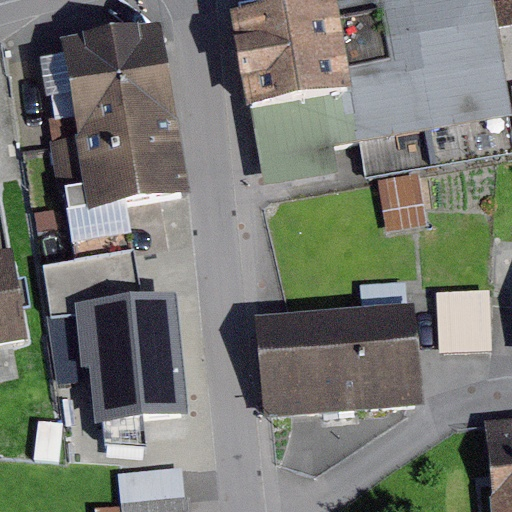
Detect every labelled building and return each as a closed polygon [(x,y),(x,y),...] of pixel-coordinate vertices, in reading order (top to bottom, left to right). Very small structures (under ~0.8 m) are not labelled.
[(341,1),(254,10),(265,104),(351,95),(341,1)] [(190,197),(168,27),(71,40),(93,210),(190,197)] [(511,139),(511,59),(498,60),(502,140),(511,139)] [(22,260),(0,261),(0,337),(28,335),(22,260)] [(496,334),(493,281),(444,284),(448,337),(496,334)] [(200,424),(188,298),(94,307),(106,432),(200,424)] [(424,301),(273,317),(284,419),(436,402),(424,301)] [(511,511),(511,422),(496,425),(506,511),(511,511)] [(196,511),(193,455),(126,459),(129,511),(196,511)]
